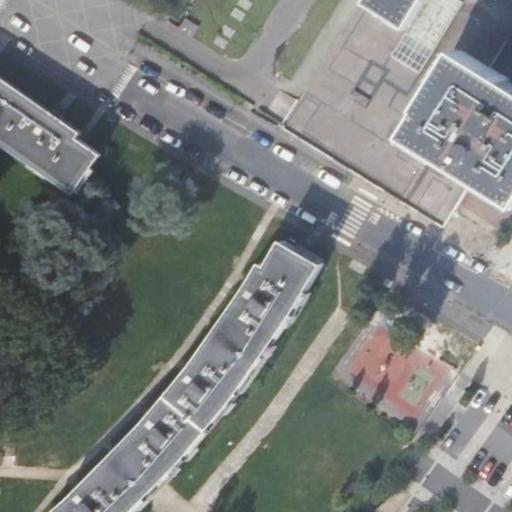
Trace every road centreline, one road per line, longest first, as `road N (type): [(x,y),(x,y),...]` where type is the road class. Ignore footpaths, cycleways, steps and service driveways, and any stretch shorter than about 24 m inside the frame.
road 1 (tertiary): [(3,0),(207,132),(511,308)]
road 2 (unknown): [(384,511),(511,313)]
